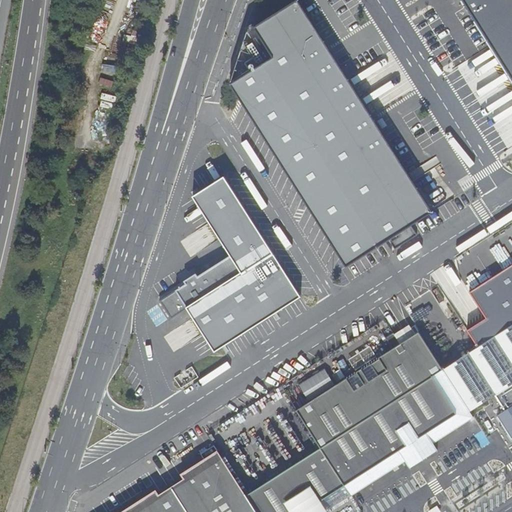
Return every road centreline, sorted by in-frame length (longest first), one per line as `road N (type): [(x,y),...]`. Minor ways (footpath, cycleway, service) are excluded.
road 1 (unclassified): [(110,323),(221,0)]
road 2 (motorway): [(110,323),(125,232),(191,0)]
road 3 (unclassified): [(47,511),(110,323)]
road 4 (motorway): [(0,188),(33,0)]
